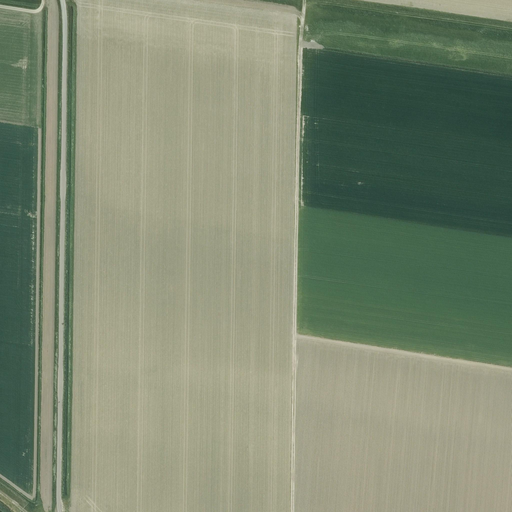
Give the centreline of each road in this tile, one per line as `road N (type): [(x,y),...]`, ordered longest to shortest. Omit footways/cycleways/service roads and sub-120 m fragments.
road 1 (track): [(292,511),(302,0)]
road 2 (tertiary): [(59,511),(62,0)]
